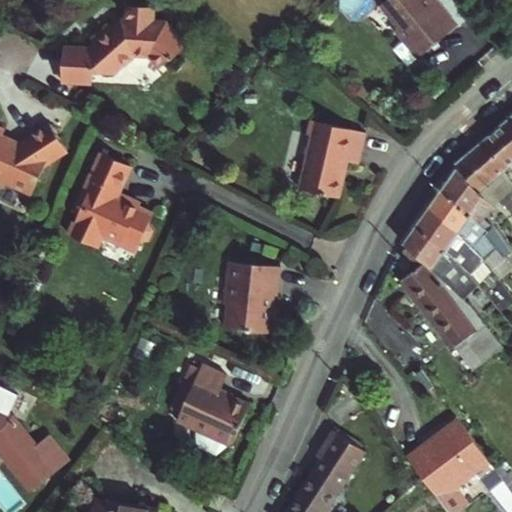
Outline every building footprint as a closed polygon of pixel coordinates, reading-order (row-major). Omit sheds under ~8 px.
[(384,0),(380,3),(398,24),(399,32),(420,56),(456,27),(438,5),(435,7),(429,0),(384,0)] [(90,73),(111,74),(120,66),(122,67),(133,57),(130,54),(150,54),(161,67),(172,57),(173,59),(187,47),(166,24),(151,24),(151,9),(125,8),(125,24),(120,23),(111,32),(105,25),(89,40),(94,46),(87,52),(84,49),(61,49),(60,83),(89,84),(90,73)] [(511,116),(479,142),(501,172),(511,166),(511,116)] [(314,139),(304,192),(346,199),(352,164),(364,166),(370,134),(317,124),(314,139)] [(0,130),(0,186),(2,187),(8,184),(32,194),(44,169),(67,154),(48,127),(17,149),(2,142),(6,133),(0,130)] [(495,177),(501,172),(479,142),(452,163),(451,166),(480,208),(487,203),(493,211),(495,209),(502,219),(509,213),(503,205),(507,201),(502,196),(507,192),(495,177)] [(104,237),(125,246),(129,237),(143,244),(145,240),(150,238),(152,234),(149,229),(154,219),(140,212),(142,207),(131,202),(128,207),(117,202),(119,197),(132,169),(103,156),(81,203),(85,205),(80,216),(71,236),(99,249),(104,237)] [(451,166),(438,187),(478,241),(481,238),(474,229),(484,214),(480,208),(451,166)] [(478,241),(438,187),(427,205),(459,252),(460,252),(468,240),(474,247),(478,241)] [(511,197),(507,192),(502,196),(507,201),(511,197)] [(128,207),(131,202),(119,197),(117,202),(128,207)] [(76,214),(80,216),(85,205),(81,203),(76,214)] [(459,252),(427,205),(415,224),(454,277),(459,272),(452,263),(460,252),(459,252)] [(473,297),(454,277),(415,224),(405,242),(417,256),(424,264),(445,289),(461,307),(473,297)] [(139,253),(143,244),(129,237),(125,246),(139,253)] [(280,267),(227,261),(224,286),(230,291),(228,305),(226,328),(247,330),(249,332),(277,335),(280,310),(271,309),(273,296),(277,296),(280,267)] [(503,354),(461,307),(445,289),(424,264),(405,279),(479,373),(503,354)] [(226,445),(229,446),(248,406),(219,393),(227,377),(203,366),(177,422),(196,431),(195,448),(214,456),(226,445)] [(36,496),(66,470),(73,464),(72,462),(53,439),(39,449),(16,422),(0,413),(0,449),(0,450),(36,496)] [(511,511),(511,492),(456,420),(407,457),(420,475),(447,511),(456,511),(467,504),(456,488),(475,473),(505,511),(511,511)] [(322,463),(290,511),(325,511),(335,498),(333,496),(361,453),(333,435),(317,460),(322,463)] [(213,490),(206,506),(216,510),(222,495),(213,490)]
